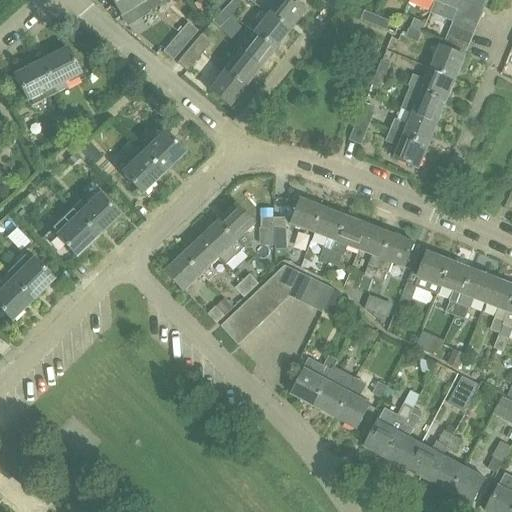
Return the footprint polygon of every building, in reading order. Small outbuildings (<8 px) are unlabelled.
[(144,0),(111,0),(121,16),(134,7),(140,17),(151,10),(144,0)] [(144,0),(151,10),(162,4),(159,0),(144,0)] [(212,0),(208,5),(215,11),(226,0),(212,0)] [(238,0),(232,0),(224,9),(231,15),(242,4),(238,0)] [(289,0),(277,0),(268,13),(289,30),(304,11),(289,0)] [(435,1),(432,9),(430,12),(453,21),(456,13),(458,10),(462,0),(435,0),(435,1)] [(458,10),(456,13),(479,23),(485,7),(466,0),(463,0),(459,11),(458,10)] [(231,15),(224,9),(211,22),(219,28),(231,15)] [(360,20),(373,25),(377,16),(364,10),(360,20)] [(268,13),(253,32),(274,49),(289,30),(268,13)] [(453,21),(451,25),(474,34),(479,23),(456,13),(453,21)] [(377,16),(373,25),(387,30),(390,21),(377,16)] [(187,22),(178,33),(188,41),(197,31),(187,22)] [(451,25),(447,36),(470,45),(474,34),(451,25)] [(418,43),(422,34),(409,28),(405,38),(418,43)] [(253,32),(238,51),(259,68),(274,49),(253,32)] [(188,41),(178,33),(162,52),(173,60),(188,41)] [(199,36),(192,44),(202,53),(209,44),(199,36)] [(470,45),(447,36),(443,46),(466,55),(470,45)] [(202,53),(192,44),(176,63),(186,72),(202,53)] [(440,46),(431,69),(456,79),(465,56),(440,46)] [(66,47),(40,60),(53,87),(79,74),(66,47)] [(238,51),(222,71),(244,87),(259,68),(238,51)] [(26,100),(29,99),(32,105),(56,93),(53,87),(40,60),(13,74),(26,100)] [(382,60),(377,72),(386,76),(391,63),(382,60)] [(413,74),(409,86),(447,101),(456,79),(431,69),(426,80),(413,74)] [(244,87),(222,71),(208,90),(229,106),(244,87)] [(386,76),(377,72),(372,85),(381,89),(386,76)] [(447,101),(409,86),(410,87),(401,109),(413,113),(438,123),(447,101)] [(363,107),(359,117),(371,122),(375,112),(363,107)] [(395,118),(391,130),(428,146),(438,123),(413,113),(408,124),(395,118)] [(371,122),(359,117),(349,140),(362,145),(371,122)] [(157,128),(138,146),(163,173),(184,153),(163,131),(162,132),(157,128)] [(428,146),(391,130),(386,141),(399,146),(394,158),(419,168),(428,146)] [(96,168),(105,160),(87,142),(78,150),(96,168)] [(118,165),(122,170),(121,172),(142,194),(163,173),(138,146),(118,165)] [(76,152),(67,161),(72,166),(81,158),(76,152)] [(87,195),(72,210),(97,236),(118,216),(97,195),(100,191),(91,182),(82,190),(87,195)] [(292,224),(314,233),(324,208),(302,199),(292,224)] [(237,204),(220,220),(238,240),(255,224),(237,204)] [(273,217),(274,217),(274,208),(261,208),(261,217),(273,217)] [(324,208),(314,233),(328,238),(319,259),(329,263),(346,216),(324,208)] [(50,230),(55,234),(76,256),(97,236),(72,210),(50,230)] [(346,216),(329,263),(339,266),(343,255),(345,256),(348,246),(359,250),(369,225),(346,216)] [(273,228),(273,217),(261,217),(261,228),(273,228)] [(287,217),(274,217),(273,217),(273,228),(287,228),(287,217)] [(220,220),(202,237),(220,257),(227,264),(244,248),(238,241),(238,240),(220,220)] [(369,225),(359,250),(372,255),(364,277),(374,280),(392,234),(369,225)] [(392,234),(374,280),(383,283),(387,273),(389,273),(393,263),(404,268),(413,243),(392,234)] [(202,237),(184,254),(209,281),(217,273),(210,266),(220,257),(202,237)] [(412,270),(407,283),(403,296),(413,299),(417,287),(438,294),(441,286),(440,286),(450,261),(427,252),(419,272),(412,270)] [(209,281),(184,254),(166,270),(185,290),(202,274),(209,281)] [(24,255),(6,273),(32,300),(53,279),(32,258),(30,261),(24,255)] [(440,286),(441,286),(462,295),(472,270),(450,261),(440,286)] [(285,265),(273,277),(292,295),(290,297),(301,302),(311,278),(285,265)] [(472,270),(462,295),(459,303),(454,315),(465,319),(469,308),(471,309),(474,299),(485,303),(494,278),(472,270)] [(0,309),(11,321),(32,300),(6,273),(0,278),(0,309)] [(250,274),(242,281),(251,291),(260,283),(250,274)] [(273,277),(265,284),(283,303),(290,297),(292,295),(273,277)] [(311,278),(301,302),(312,307),(322,283),(311,278)] [(511,285),(494,278),(485,303),(507,312),(511,298),(511,285)] [(251,291),(242,281),(235,288),(245,298),(251,291)] [(322,283),(312,307),(323,312),(335,289),(322,283)] [(265,284),(256,293),(274,312),(283,303),(265,284)] [(256,293),(248,301),(266,320),(274,312),(256,293)] [(380,299),(370,295),(364,309),(374,313),(380,299)] [(511,298),(507,312),(504,320),(499,333),(501,333),(504,325),(511,328),(511,298)] [(227,300),(218,308),(216,306),(208,314),(217,324),(225,316),(225,315),(234,307),(227,300)] [(446,312),(454,315),(459,303),(451,300),(446,312)] [(248,301),(239,309),(257,328),(266,320),(248,301)] [(239,309),(230,318),(248,336),(257,328),(239,309)] [(346,310),(343,317),(353,322),(356,315),(346,310)] [(491,329),(499,333),(504,320),(495,317),(491,329)] [(248,336),(230,318),(221,326),(239,345),(248,336)] [(367,328),(363,336),(374,342),(378,334),(367,328)] [(504,352),(509,338),(499,335),(494,348),(504,352)] [(454,350),(448,364),(458,369),(464,355),(454,350)] [(305,369),(292,394),(313,405),(337,359),(329,355),(324,366),(309,358),(304,369),(305,369)] [(337,359),(313,405),(334,417),(355,378),(336,367),(339,360),(337,359)] [(427,359),(425,362),(428,371),(431,372),(436,363),(427,359)] [(479,385),(462,376),(455,390),(471,399),(479,385)] [(355,378),(334,417),(357,429),(371,403),(360,398),(368,384),(355,378)] [(382,399),(388,387),(379,382),(373,394),(382,399)] [(385,408),(379,421),(365,446),(386,458),(417,399),(409,394),(398,415),(385,408)] [(417,399),(386,458),(407,469),(420,443),(410,437),(420,417),(423,413),(414,408),(419,400),(417,399)] [(420,443),(407,469),(428,481),(442,455),(447,447),(453,435),(445,430),(434,450),(420,443)] [(463,440),(453,435),(447,447),(456,452),(463,440)] [(442,455),(428,481),(449,492),(463,466),(442,455)] [(497,474),(504,462),(494,457),(488,469),(497,474)] [(463,466),(449,492),(471,504),(485,478),(463,466)] [(487,511),(511,511),(511,476),(506,473),(486,511),(487,511)]
